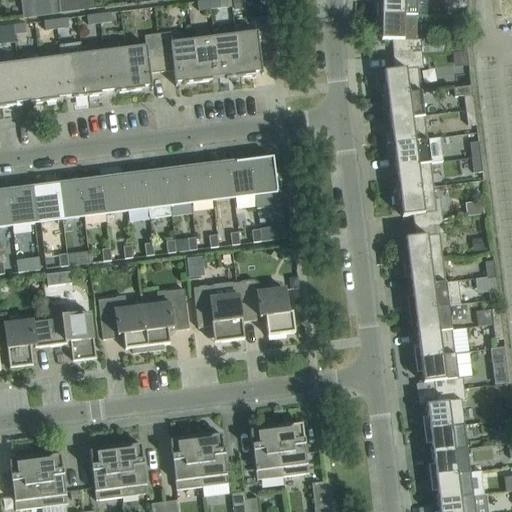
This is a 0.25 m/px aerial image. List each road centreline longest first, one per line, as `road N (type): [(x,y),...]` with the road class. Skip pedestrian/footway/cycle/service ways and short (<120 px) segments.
road 1 (residential): [(0,424),(375,375)]
road 2 (residential): [(0,163),(340,118)]
road 3 (residential): [(375,375),(340,118)]
road 4 (residential): [(391,511),(375,375)]
